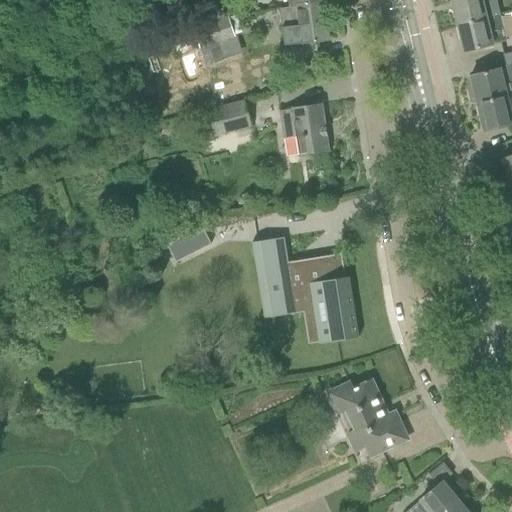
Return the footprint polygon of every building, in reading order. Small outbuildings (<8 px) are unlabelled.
[(166,0),(131,0),(138,24),(160,19),(156,4),(166,1),(166,0)] [(288,0),(290,10),(323,5),(322,0),(288,0)] [(501,15),(497,0),(451,0),(458,26),(501,15)] [(283,47),(328,41),(323,5),(290,10),(292,26),(280,27),(283,47)] [(222,8),(190,19),(193,29),(226,18),(222,8)] [(464,52),(508,41),(501,15),(458,26),(464,52)] [(226,18),(193,29),(199,47),(200,49),(206,67),(224,61),(218,43),(235,37),(228,17),(226,18)] [(241,67),(256,65),(255,58),(240,61),(241,67)] [(260,81),(271,78),(267,60),(256,62),(260,81)] [(472,88),(467,92),(470,103),(476,103),(505,96),(511,94),(511,66),(498,70),(498,69),(470,76),(472,88)] [(511,123),(511,122),(511,94),(505,96),(476,103),(483,131),(511,124),(511,123)] [(213,136),(251,126),(244,100),(206,111),(213,136)] [(298,156),(328,151),(321,104),(290,108),(290,110),(278,112),(282,140),(295,138),(298,156)] [(511,155),(501,160),(511,185),(511,184),(511,155)] [(198,228),(183,236),(183,237),(192,254),(211,245),(201,227),(198,228)] [(284,238),(251,243),(252,244),(252,249),(253,249),(254,260),(258,260),(262,259),(264,271),(265,282),(262,282),(262,284),(264,297),(272,296),(275,316),(289,314),(295,314),(295,313),(298,312),(302,312),(301,305),(315,303),(317,303),(321,327),(324,341),(322,342),(318,342),(318,344),(358,338),(349,283),(348,277),(345,278),(344,274),(344,273),(331,275),(330,276),(330,273),(329,264),(290,270),(289,271),(288,268),(284,238)] [(392,414),(384,417),(368,381),(352,388),(350,383),(325,394),(336,416),(345,412),(353,431),(343,435),(353,455),(365,449),(368,456),(403,440),(392,414)] [(440,511),(456,499),(442,481),(441,482),(442,482),(418,502),(419,503),(407,511),(440,511)] [(467,511),(456,499),(440,511),(467,511)]
